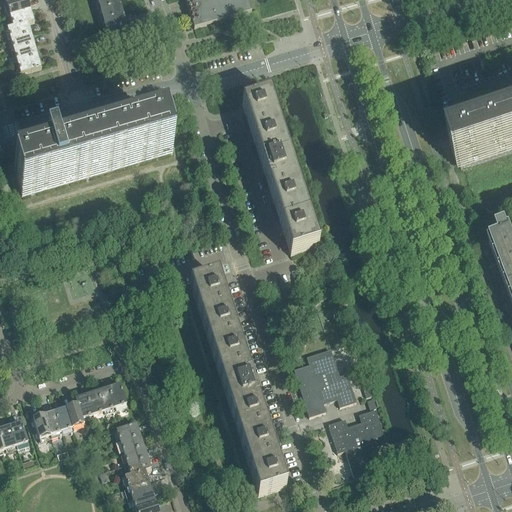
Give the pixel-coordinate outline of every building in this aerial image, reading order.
[(25,0),(4,0),(6,8),(27,2),(25,0)] [(95,0),(110,50),(128,45),(125,35),(135,33),(133,27),(126,29),(117,0),(95,0)] [(184,0),(185,0),(188,13),(194,30),(194,31),(195,31),(235,19),(240,18),(251,14),(246,0),(184,0)] [(27,2),(6,8),(10,19),(30,14),(27,2)] [(30,14),(10,19),(13,30),(13,31),(27,26),(27,27),(33,25),(30,14)] [(13,30),(7,32),(10,43),(31,37),(27,27),(27,26),(13,31),(13,30)] [(31,37),(10,43),(14,54),(34,49),(31,37)] [(34,49),(14,54),(17,66),(37,60),(34,49)] [(37,60),(17,66),(20,77),(40,71),(37,60)] [(467,65),(459,68),(463,81),(471,78),(467,65)] [(242,108),(252,138),(277,130),(267,100),(242,108)] [(35,150),(39,165),(14,172),(22,199),(172,155),(164,128),(74,155),(69,140),(35,150)] [(511,129),(486,138),(484,130),(472,134),(475,141),(451,149),(458,172),(511,154),(511,129)] [(277,130),(252,138),(261,168),(286,160),(277,130)] [(261,168),(271,198),(296,191),(286,160),(261,168)] [(271,198),(281,229),(306,221),(296,191),(271,198)] [(306,221),(281,229),(291,259),(315,251),(306,221)] [(209,224),(201,227),(203,235),(212,232),(209,224)] [(498,233),(501,242),(491,245),(489,246),(511,306),(511,236),(511,235),(509,235),(507,230),(498,233)] [(192,288),(202,318),(227,310),(217,280),(192,288)] [(202,318),(212,349),(237,341),(227,310),(202,318)] [(237,341),(212,349),(221,379),(246,371),(237,341)] [(302,371),(294,374),(299,391),(300,393),(302,401),(304,406),(309,420),(308,420),(309,421),(325,416),(325,415),(322,407),(337,403),(339,411),(341,411),(352,407),(355,406),(356,406),(356,405),(355,405),(352,394),(349,386),(348,383),(347,378),(346,378),(339,380),(336,373),(336,372),(333,362),(332,358),(330,354),(307,362),(309,369),(302,371)] [(221,379),(231,409),(256,401),(246,371),(221,379)] [(120,388),(108,392),(115,412),(126,408),(120,388)] [(370,391),(363,394),(366,401),(372,399),(370,391)] [(108,392),(97,395),(104,415),(115,412),(108,392)] [(97,395),(86,399),(93,419),(104,415),(97,395)] [(86,399),(75,403),(77,408),(82,423),(93,419),(86,399)] [(231,409),(241,439),(266,431),(256,401),(231,409)] [(376,411),(373,402),(367,404),(368,408),(369,411),(370,413),(376,411)] [(77,408),(66,412),(72,432),(84,428),(82,423),(77,408)] [(66,412),(55,415),(61,435),(72,432),(66,412)] [(347,432),(345,424),(328,429),(328,430),(337,456),(337,457),(345,455),(353,481),(377,473),(375,466),(382,464),(382,463),(390,461),(375,415),(375,414),(358,419),(359,420),(361,428),(347,432)] [(55,415),(44,419),(50,439),(61,435),(55,415)] [(44,419),(33,423),(39,443),(50,439),(44,419)] [(21,426),(10,430),(16,450),(28,446),(21,426)] [(136,428),(116,435),(120,446),(140,439),(136,428)] [(10,430),(0,433),(0,436),(5,453),(16,450),(10,430)] [(266,431),(241,439),(251,469),(276,461),(266,431)] [(140,439),(120,446),(123,457),(143,451),(140,439)] [(143,451),(123,457),(127,468),(147,462),(143,451)] [(285,492),(276,461),(251,469),(260,500),(285,492)] [(147,462),(127,468),(130,479),(145,474),(145,475),(150,473),(147,462)] [(32,463),(22,467),(24,473),(34,469),(32,463)] [(130,479),(125,481),(128,492),(148,486),(145,475),(145,474),(130,479)] [(104,475),(99,477),(101,485),(107,484),(104,475)] [(148,486),(128,492),(132,503),(152,497),(148,486)] [(152,497),(132,503),(134,511),(141,511),(155,508),(152,497)]
